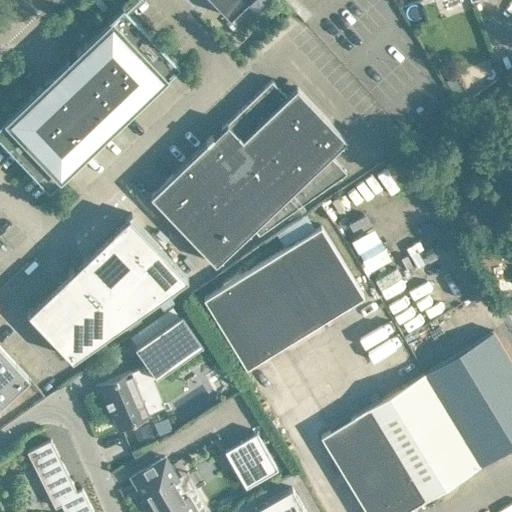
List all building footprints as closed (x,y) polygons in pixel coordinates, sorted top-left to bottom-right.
[(247,0),(213,0),(230,17),(247,0)] [(443,21),(460,18),(457,4),(441,7),(443,21)] [(179,65),(160,45),(123,5),(76,50),(79,53),(64,68),(63,66),(56,72),(58,74),(43,88),(39,85),(0,121),(0,137),(49,189),(179,65)] [(207,141),(150,194),(215,263),(253,228),(259,234),(347,175),(331,157),(347,142),(299,89),(289,98),(271,79),(213,135),(212,134),(206,140),(207,141)] [(178,83),(168,88),(179,109),(188,104),(178,83)] [(351,216),(367,206),(357,191),(341,201),(351,216)] [(386,225),(405,213),(395,198),(376,210),(386,225)] [(72,357),(188,277),(130,216),(133,214),(132,212),(26,313),(27,315),(29,312),(72,357)] [(246,366),(363,294),(321,224),(203,296),(246,366)] [(353,233),(339,242),(348,256),(361,247),(353,233)] [(136,384),(156,375),(203,343),(181,313),(135,346),(148,363),(131,371),(130,370),(95,385),(104,405),(108,403),(117,426),(132,420),(134,424),(147,418),(146,414),(149,413),(136,384)] [(511,361),(493,330),(423,372),(324,432),(371,511),(401,511),(511,444),(511,361)] [(0,405),(29,379),(0,346),(0,405)] [(256,432),(220,453),(243,492),(279,472),(256,432)] [(65,511),(91,511),(94,511),(82,487),(77,490),(51,438),(27,450),(55,506),(61,503),(65,511)] [(156,511),(197,511),(187,494),(183,497),(173,481),(178,478),(165,455),(131,475),(144,498),(148,495),(158,511),(156,511)] [(306,511),(292,486),(256,507),(258,511),(306,511)]
